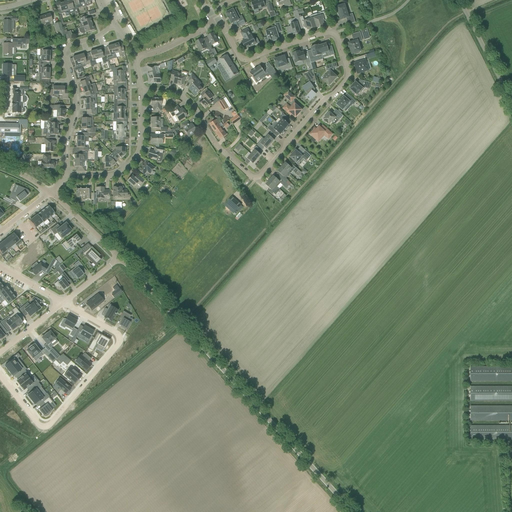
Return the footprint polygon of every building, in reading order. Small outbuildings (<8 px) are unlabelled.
[(70,0),(65,2),(67,10),(68,10),(69,14),(74,12),(74,10),(77,9),(76,7),(74,0),(70,0)] [(74,0),(76,7),(77,9),(82,7),(81,4),(84,3),(85,3),(83,0),(74,0)] [(254,10),(265,7),(263,0),(258,0),(257,0),(257,1),(251,3),(252,5),(251,5),(252,8),(253,8),(254,10)] [(58,2),(55,3),(56,8),(59,15),(64,13),(66,17),(69,16),(69,14),(68,10),(67,10),(65,2),(59,4),(58,2)] [(271,18),(275,16),(270,3),(266,4),(269,13),(271,18)] [(339,16),(339,18),(341,17),(342,20),(346,18),(348,25),(355,23),(352,14),(348,15),(345,4),(342,5),(342,4),(338,5),(338,7),(336,7),(338,12),(336,13),(338,16),(339,16)] [(239,27),(243,25),(246,24),(244,20),(241,16),(237,18),(233,9),(226,13),(228,17),(227,17),(229,20),(231,24),(236,21),(239,27)] [(297,24),(301,23),(299,18),(298,14),(297,11),(293,12),(295,19),(291,20),(292,24),(290,25),(291,26),(286,28),(288,34),(293,32),(294,35),(294,34),(295,34),(300,33),(297,24)] [(313,18),(316,28),(318,27),(318,28),(321,27),(321,26),(324,25),(323,21),(324,21),(327,20),(325,12),(320,13),(320,14),(318,14),(318,16),(313,18)] [(52,21),(51,18),(50,14),(39,17),(41,25),(52,21)] [(81,25),(79,25),(80,28),(83,27),(92,24),(91,23),(90,18),(89,19),(88,16),(84,17),(80,19),(79,19),(81,25)] [(315,28),(316,28),(313,18),(308,20),(308,19),(304,20),(302,17),(299,18),(301,23),(301,24),(304,23),(306,28),(308,27),(309,30),(312,29),(312,30),(315,29),(315,28)] [(14,30),(14,23),(14,21),(17,21),(17,18),(12,18),(12,20),(11,20),(4,20),(3,33),(9,33),(11,33),(11,30),(14,30)] [(64,36),(63,33),(60,22),(54,24),(56,33),(59,32),(61,37),(64,36)] [(268,37),(264,38),(266,43),(271,42),(272,42),(279,40),(277,33),(282,32),(279,23),(275,24),(276,26),(271,27),(272,29),(269,30),(268,30),(266,31),(267,34),(268,37)] [(80,28),(78,28),(79,32),(80,32),(80,33),(81,33),(81,34),(82,34),(83,34),(85,33),(89,32),(90,33),(95,31),(94,26),(92,26),(92,24),(83,27),(80,28)] [(367,28),(360,31),(363,38),(369,36),(367,28)] [(250,47),(250,48),(255,45),(254,44),(256,43),(252,36),(251,37),(248,29),(241,33),(245,40),(241,42),(242,43),(242,44),(242,45),(243,46),(243,47),(244,47),(245,49),(249,47),(250,47)] [(350,50),(352,54),(354,53),(354,55),(359,53),(359,52),(361,51),(358,42),(362,41),(360,32),(352,35),(353,41),(352,41),(353,42),(348,43),(349,47),(350,50)] [(208,35),(207,36),(209,39),(208,40),(206,41),(210,48),(211,47),(212,45),(218,42),(216,38),(217,38),(216,35),(215,36),(213,33),(212,34),(211,33),(209,34),(208,35)] [(212,53),(210,48),(206,41),(205,42),(203,42),(202,39),(200,40),(199,39),(197,40),(197,41),(195,42),(197,45),(196,45),(197,48),(198,48),(200,52),(206,49),(209,55),(210,54),(212,53)] [(17,48),(17,47),(21,47),(21,44),(29,45),(29,40),(21,40),(12,40),(12,44),(8,44),(3,44),(3,55),(7,55),(7,57),(12,57),(12,48),(17,48)] [(120,48),(119,46),(118,44),(113,45),(115,54),(118,53),(119,57),(125,55),(124,51),(123,48),(120,48)] [(326,44),(319,46),(321,54),(326,52),(327,57),(334,55),(332,48),(329,49),(328,48),(326,44)] [(115,54),(113,45),(107,47),(109,52),(105,53),(107,58),(108,61),(117,58),(115,54)] [(311,50),(307,52),(310,60),(310,62),(319,59),(318,56),(322,55),(321,54),(319,46),(316,47),(316,46),(315,46),(315,45),(311,46),(312,47),(311,47),(311,50)] [(40,53),(40,56),(42,56),(50,57),(50,51),(49,51),(49,46),(40,49),(40,51),(40,53)] [(108,62),(108,61),(107,58),(105,53),(102,54),(101,49),(95,51),(98,59),(101,58),(103,64),(108,62)] [(88,58),(90,64),(91,68),(94,67),(93,66),(96,65),(95,60),(98,59),(95,51),(90,52),(91,57),(88,58)] [(310,60),(307,52),(304,53),(303,52),(298,54),(298,52),(292,54),(295,63),(306,60),(309,70),(313,69),(310,62),(310,60)] [(370,59),(376,57),(374,52),(369,54),(368,54),(359,57),(361,62),(354,64),(355,67),(356,71),(358,74),(368,71),(366,64),(369,63),(368,60),(370,59)] [(84,54),(78,56),(81,64),(84,63),(85,65),(90,64),(88,58),(85,59),(84,54)] [(222,58),(218,60),(223,67),(219,70),(222,75),(225,81),(230,78),(230,79),(234,76),(238,74),(227,55),(222,58)] [(38,60),(38,65),(49,65),(49,62),(50,62),(50,57),(42,56),(40,56),(38,56),(38,60)] [(71,63),(73,71),(82,68),(81,64),(78,56),(72,58),(74,62),(71,63)] [(285,69),(285,70),(292,68),(289,59),(285,60),(284,56),(274,60),(274,61),(274,63),(275,62),(275,64),(275,65),(277,70),(281,69),(282,70),(285,69)] [(213,65),(217,62),(214,58),(210,60),(206,63),(209,68),(214,65),(213,65)] [(3,76),(8,76),(11,76),(11,69),(15,69),(16,65),(11,65),(11,64),(3,64),(3,76)] [(329,73),(322,80),(329,86),(337,77),(332,72),(334,70),(332,64),(325,66),(327,71),(329,73)] [(49,65),(38,65),(38,74),(41,74),(50,74),(50,68),(49,68),(49,65)] [(116,68),(115,68),(112,69),(113,75),(113,78),(125,77),(124,73),(126,73),(126,70),(124,70),(124,66),(120,67),(116,68)] [(160,83),(160,78),(160,76),(159,76),(159,74),(156,74),(154,67),(150,66),(147,66),(149,73),(147,74),(149,81),(151,81),(152,83),(160,83)] [(253,70),(250,73),(254,80),(261,76),(262,77),(266,75),(267,77),(270,76),(273,80),(277,75),(272,67),(266,71),(264,72),(260,66),(256,68),(253,70)] [(315,78),(313,70),(305,75),(308,81),(315,77),(315,78)] [(173,71),(172,72),(172,74),(170,79),(174,80),(173,83),(182,86),(187,76),(188,73),(181,72),(181,74),(178,73),(173,71)] [(39,77),(39,82),(45,82),(45,80),(49,80),(50,74),(41,74),(41,77),(39,77)] [(191,74),(189,78),(188,81),(192,86),(189,89),(195,95),(199,92),(202,89),(199,86),(201,84),(191,74)] [(81,87),(81,88),(90,85),(89,82),(93,80),(91,76),(86,77),(85,77),(81,78),(82,79),(83,78),(84,81),(80,82),(80,85),(80,87),(81,87)] [(113,81),(113,86),(117,86),(125,86),(125,83),(127,83),(126,80),(125,80),(125,77),(113,78),(113,81)] [(354,95),(355,94),(357,95),(361,91),(362,92),(365,88),(369,89),(370,83),(364,81),(363,84),(360,87),(356,83),(356,84),(355,84),(354,83),(353,84),(352,84),(350,86),(351,87),(349,89),(351,90),(350,91),(354,95)] [(313,90),(314,89),(309,82),(303,87),(306,91),(305,91),(307,95),(305,97),(307,99),(308,100),(310,101),(316,94),(313,90)] [(90,85),(81,88),(83,94),(86,93),(87,96),(96,94),(95,93),(96,93),(97,93),(94,84),(90,85)] [(113,92),(113,95),(114,95),(125,95),(125,92),(127,92),(127,89),(125,89),(125,86),(117,86),(113,86),(113,92)] [(12,89),(12,93),(13,93),(13,99),(12,99),(12,113),(21,113),(23,113),(24,113),(25,111),(25,110),(25,108),(23,108),(23,104),(24,104),(26,102),(27,100),(27,98),(26,96),(24,95),(24,90),(28,90),(28,87),(20,87),(20,90),(18,90),(18,89),(12,89)] [(48,97),(53,97),(55,97),(55,95),(59,95),(59,87),(53,87),(53,90),(49,90),(48,95),(48,97)] [(63,99),(68,99),(68,90),(64,90),(64,87),(59,87),(59,95),(62,95),(62,99),(63,99)] [(206,108),(209,105),(212,102),(210,100),(213,97),(208,91),(207,92),(203,96),(206,99),(201,103),(206,108)] [(283,96),(291,102),(295,98),(287,91),(283,96)] [(84,99),(85,105),(94,104),(96,104),(96,94),(87,96),(87,99),(84,99)] [(117,101),(117,104),(123,104),(125,104),(125,101),(127,101),(127,98),(125,98),(125,95),(114,95),(113,95),(113,101),(117,101)] [(339,102),(336,105),(342,110),(343,110),(345,112),(352,105),(353,105),(356,102),(351,98),(349,100),(347,98),(346,99),(343,96),(341,99),(339,101),(339,102)] [(151,98),(151,106),(154,106),(154,108),(153,108),(153,111),(158,111),(160,111),(160,106),(161,106),(165,106),(165,98),(161,98),(151,98)] [(223,99),(218,103),(223,111),(229,108),(223,99)] [(294,103),(293,105),(293,106),(291,109),(286,105),(283,109),(291,116),(292,115),(295,117),(300,113),(302,110),(301,110),(299,108),(297,106),(294,103)] [(94,104),(85,105),(85,111),(88,111),(88,115),(92,115),(97,115),(96,108),(94,108),(94,104)] [(125,107),(125,104),(123,104),(117,104),(117,107),(113,107),(113,113),(115,113),(125,113),(125,110),(126,110),(127,107),(125,107)] [(59,106),(58,106),(54,106),(53,118),(56,118),(59,118),(64,118),(64,113),(65,113),(65,109),(63,109),(63,106),(62,106),(59,106)] [(181,120),(182,119),(184,118),(187,116),(182,109),(180,111),(177,107),(169,112),(172,117),(175,115),(178,121),(181,120)] [(332,114),(329,112),(323,120),(324,120),(323,121),(325,123),(326,122),(329,125),(331,122),(335,118),(338,121),(340,119),(343,116),(336,110),(333,113),(332,114)] [(113,113),(113,122),(115,122),(116,122),(124,122),(126,122),(125,122),(125,119),(126,119),(126,117),(125,117),(125,113),(115,113),(113,113)] [(281,121),(278,124),(284,130),(285,129),(286,130),(288,127),(287,127),(289,125),(285,121),(288,118),(283,114),(280,117),(279,119),(281,121)] [(81,124),(90,124),(90,121),(92,121),(92,115),(88,115),(86,115),(86,118),(81,118),(81,124)] [(237,115),(232,118),(236,123),(241,120),(237,115)] [(219,124),(221,123),(219,121),(221,120),(219,117),(217,118),(218,119),(210,124),(215,131),(221,127),(219,124)] [(151,128),(159,128),(159,118),(151,118),(151,121),(152,121),(151,128)] [(49,129),(58,129),(58,123),(56,123),(56,120),(51,120),(48,120),(44,120),(44,124),(44,123),(44,129),(46,129),(49,129)] [(187,121),(183,124),(181,125),(184,130),(188,137),(189,136),(193,134),(192,132),(196,130),(192,125),(190,126),(187,121)] [(116,127),(116,131),(125,131),(125,125),(124,125),(124,122),(116,122),(116,127)] [(220,139),(226,134),(223,129),(225,127),(226,129),(229,126),(227,122),(223,125),(221,127),(215,131),(220,139)] [(0,124),(0,132),(18,133),(18,124),(0,124)] [(90,127),(90,124),(81,124),(81,130),(86,130),(86,133),(89,133),(92,133),(95,133),(95,127),(93,127),(90,127)] [(284,130),(278,124),(274,129),(270,125),(267,128),(271,132),(273,134),(276,131),(280,135),(281,134),(282,134),(284,132),(283,131),(284,130)] [(171,132),(174,137),(175,136),(176,136),(179,134),(177,131),(179,129),(177,126),(170,130),(171,132)] [(316,130),(315,129),(315,128),(310,134),(318,142),(321,139),(319,137),(322,135),(323,136),(324,135),(328,139),(332,134),(324,128),(322,130),(319,127),(316,130)] [(58,135),(58,129),(49,129),(46,129),(46,135),(45,138),(49,138),(54,138),(55,135),(58,135)] [(113,135),(112,140),(122,140),(123,137),(125,137),(125,131),(116,131),(115,135),(113,135)] [(268,135),(264,139),(270,145),(274,140),(271,137),(273,134),(271,132),(268,135)] [(89,137),(89,133),(86,133),(80,133),(80,136),(76,136),(76,142),(85,142),(88,142),(88,137),(89,137)] [(150,135),(150,144),(162,144),(162,135),(150,135)] [(260,144),(258,147),(260,149),(263,146),(266,149),(270,145),(264,139),(260,144)] [(55,141),(44,141),(44,145),(45,145),(45,152),(49,152),(54,152),(54,145),(55,145),(55,141)] [(85,142),(76,142),(76,148),(79,148),(79,151),(87,151),(88,148),(87,148),(87,145),(85,145),(85,142)] [(115,150),(111,154),(117,160),(120,157),(121,158),(125,154),(125,149),(124,149),(124,148),(121,147),(118,147),(117,147),(115,147),(115,150)] [(151,159),(156,161),(161,162),(163,154),(162,153),(163,148),(154,147),(153,151),(149,150),(147,157),(151,158),(151,159)] [(255,150),(251,154),(257,160),(261,155),(258,152),(260,149),(258,147),(255,150)] [(311,156),(305,150),(301,155),(296,150),(289,157),(296,163),(299,160),(300,161),(303,158),(306,161),(311,156)] [(74,155),(74,161),(83,161),(87,161),(87,152),(76,152),(76,155),(74,155)] [(105,157),(105,160),(104,161),(104,163),(105,164),(105,166),(106,166),(106,167),(111,167),(115,163),(114,162),(117,160),(111,154),(107,157),(105,157)] [(253,164),(257,160),(251,154),(247,159),(244,162),(248,165),(250,162),(253,164)] [(41,162),(41,163),(41,168),(54,168),(54,162),(49,162),(49,156),(43,156),(43,162),(41,162)] [(83,161),(74,161),(74,167),(76,167),(76,171),(84,171),(84,167),(83,167),(83,161)] [(154,168),(149,164),(145,161),(143,164),(141,167),(141,166),(138,170),(142,173),(144,175),(147,170),(150,173),(154,168)] [(282,167),(288,172),(291,168),(292,169),(295,167),(292,165),(290,167),(286,163),(282,167)] [(281,175),(279,177),(286,183),(288,181),(284,177),(288,172),(282,167),(278,172),(281,175)] [(140,185),(143,181),(141,179),(137,175),(134,178),(132,175),(127,181),(130,185),(133,187),(137,183),(140,185)] [(274,176),(270,181),(275,186),(277,187),(280,184),(286,189),(289,186),(286,183),(279,177),(277,179),(274,176)] [(275,186),(270,181),(266,185),(269,188),(267,190),(267,191),(272,195),(273,193),(275,195),(280,190),(278,188),(277,187),(275,186)] [(12,193),(10,198),(17,202),(18,202),(19,201),(19,202),(27,196),(27,195),(30,193),(27,190),(18,186),(15,194),(12,193)] [(110,198),(110,195),(110,190),(104,190),(104,187),(96,188),(96,199),(104,198),(110,198)] [(123,198),(124,198),(129,197),(129,193),(127,193),(127,190),(121,190),(121,187),(113,187),(113,197),(120,196),(120,198),(123,198)] [(78,196),(85,196),(85,200),(90,200),(90,188),(77,188),(76,189),(76,193),(78,192),(78,196)] [(224,205),(234,214),(237,210),(239,212),(243,207),(232,197),(224,205)] [(51,217),(55,214),(48,206),(45,209),(51,217)] [(45,209),(41,212),(47,220),(51,217),(45,209)] [(47,220),(41,212),(37,215),(43,222),(43,223),(47,220)] [(39,225),(43,222),(37,215),(33,218),(39,225)] [(39,225),(33,218),(29,221),(35,228),(39,225)] [(71,231),(65,223),(60,228),(57,225),(50,231),(54,236),(57,234),(61,239),(65,236),(66,237),(68,235),(67,234),(71,231)] [(15,244),(17,247),(22,242),(17,236),(16,237),(13,234),(9,237),(15,244)] [(69,247),(71,249),(81,241),(78,237),(77,237),(75,235),(66,242),(65,242),(66,241),(61,245),(62,244),(66,250),(69,247)] [(5,240),(10,248),(15,244),(9,237),(5,240)] [(6,251),(10,248),(5,240),(0,244),(6,251)] [(8,253),(6,251),(0,244),(0,254),(2,258),(8,253)] [(91,247),(83,254),(85,256),(86,255),(96,265),(101,260),(98,257),(100,255),(91,247)] [(75,268),(68,273),(71,277),(72,278),(75,276),(77,279),(84,275),(80,270),(83,267),(78,261),(75,264),(72,266),(75,268)] [(32,269),(29,272),(35,276),(41,271),(44,273),(48,267),(41,263),(38,265),(36,263),(30,267),(32,269)] [(69,286),(67,283),(70,280),(59,266),(55,269),(63,279),(59,281),(59,280),(54,284),(56,288),(58,287),(59,288),(60,287),(63,291),(66,289),(69,287),(68,287),(69,286)] [(4,288),(0,291),(0,294),(1,297),(9,290),(6,286),(4,288)] [(115,292),(111,295),(114,298),(122,292),(119,289),(115,292)] [(9,290),(1,297),(4,300),(12,294),(9,290)] [(12,294),(4,300),(8,304),(15,298),(12,294)] [(98,295),(86,304),(91,311),(100,304),(103,301),(101,298),(98,295)] [(33,303),(30,306),(35,313),(40,308),(38,306),(39,304),(40,304),(42,301),(35,298),(32,301),(33,303)] [(105,308),(102,314),(108,317),(107,318),(107,319),(108,320),(111,321),(113,318),(115,315),(116,315),(116,314),(115,314),(117,311),(117,310),(116,310),(114,309),(113,308),(114,307),(110,304),(107,309),(105,308)] [(24,306),(19,309),(25,316),(27,314),(30,317),(35,313),(30,306),(26,308),(24,306)] [(10,319),(17,326),(17,327),(18,326),(18,327),(20,326),(20,325),(22,323),(19,319),(22,316),(15,308),(12,310),(14,312),(14,314),(9,317),(10,319)] [(121,321),(119,325),(120,326),(126,330),(130,322),(128,321),(130,318),(131,316),(123,311),(120,317),(123,319),(121,321)] [(64,319),(62,322),(66,325),(65,327),(72,331),(70,335),(73,337),(74,335),(77,330),(73,328),(77,321),(68,316),(66,320),(64,319)] [(17,326),(10,319),(7,321),(2,320),(0,322),(6,330),(9,328),(11,330),(17,326)] [(77,330),(74,335),(78,338),(80,335),(89,340),(94,331),(84,326),(83,327),(81,332),(77,330)] [(45,335),(41,338),(46,344),(47,345),(50,348),(51,348),(53,346),(50,343),(55,339),(55,338),(50,331),(47,334),(46,334),(44,335),(45,335)] [(93,339),(88,348),(92,351),(94,347),(96,344),(103,348),(104,349),(109,340),(99,335),(96,341),(93,339)] [(26,351),(26,352),(28,354),(29,354),(34,361),(44,354),(48,358),(51,355),(49,352),(44,347),(39,351),(34,344),(31,346),(28,348),(26,350),(26,351)] [(52,349),(49,352),(51,355),(56,360),(60,357),(52,349)] [(8,364),(4,366),(9,372),(18,364),(15,361),(18,358),(20,356),(18,353),(7,361),(8,361),(9,363),(8,364)] [(80,356),(78,359),(80,361),(78,364),(86,370),(88,368),(89,368),(89,367),(91,365),(88,362),(91,359),(85,353),(82,357),(81,356),(80,356)] [(56,360),(55,361),(59,365),(67,358),(62,354),(60,357),(56,360)] [(18,364),(9,372),(12,377),(17,373),(19,376),(24,372),(26,369),(24,367),(22,369),(18,364)] [(71,367),(64,375),(75,384),(81,376),(71,367)] [(511,367),(470,367),(470,382),(511,381),(511,367)] [(21,378),(16,381),(20,386),(27,380),(31,378),(30,377),(31,377),(28,372),(27,373),(25,370),(19,375),(21,378)] [(27,380),(20,386),(23,391),(27,388),(28,391),(38,383),(39,382),(37,379),(34,382),(31,378),(27,380)] [(55,384),(52,387),(57,393),(61,390),(66,394),(71,388),(62,381),(57,386),(55,384)] [(28,395),(27,395),(31,400),(39,393),(37,390),(41,387),(38,383),(28,391),(30,393),(28,395)] [(511,386),(470,387),(470,401),(511,401),(511,386)] [(39,393),(31,400),(35,405),(35,404),(37,403),(39,405),(43,402),(49,397),(46,393),(46,394),(42,397),(39,393)] [(41,408),(39,410),(39,411),(43,415),(43,416),(44,416),(45,417),(46,417),(46,416),(47,416),(48,416),(48,415),(52,410),(54,409),(53,408),(50,404),(52,402),(53,402),(49,397),(43,402),(45,405),(41,408)] [(511,406),(470,406),(470,421),(511,420),(511,406)] [(511,425),(470,426),(470,441),(511,440),(511,425)]
